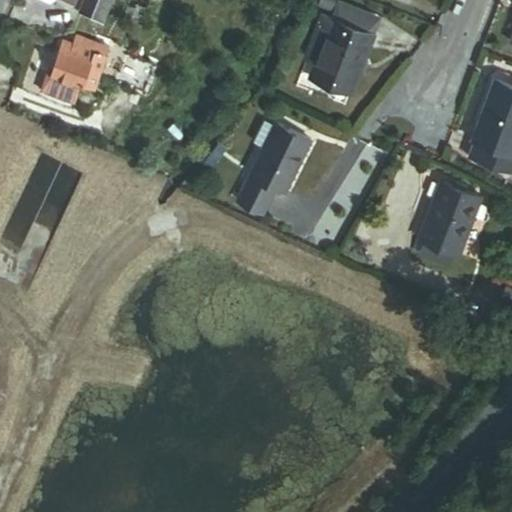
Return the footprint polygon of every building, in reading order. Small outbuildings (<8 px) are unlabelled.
[(86,0),(75,31),(98,40),(113,0),(86,0)] [(342,0),(323,0),(323,1),(339,8),(342,0)] [(370,32),(377,14),(351,4),(344,21),(370,32)] [(149,9),(135,5),(131,18),(145,22),(149,9)] [(305,73),(347,89),(370,32),(344,21),(314,10),(296,58),(309,63),(305,73)] [(101,70),(107,51),(90,46),(92,39),(80,35),(77,42),(65,38),(55,72),(47,69),(43,85),(81,97),(85,81),(96,84),(98,78),(104,79),(106,72),(101,70)] [(155,66),(125,55),(114,83),(145,94),(155,66)] [(511,168),(511,86),(492,80),(472,139),(475,140),(470,155),(511,170),(511,168)] [(268,117),(233,194),(258,205),(269,180),(280,185),(304,134),(268,117)] [(437,181),(417,240),(454,252),(474,193),(437,181)] [(511,324),(511,298),(507,296),(491,323),(507,333),(511,324)]
